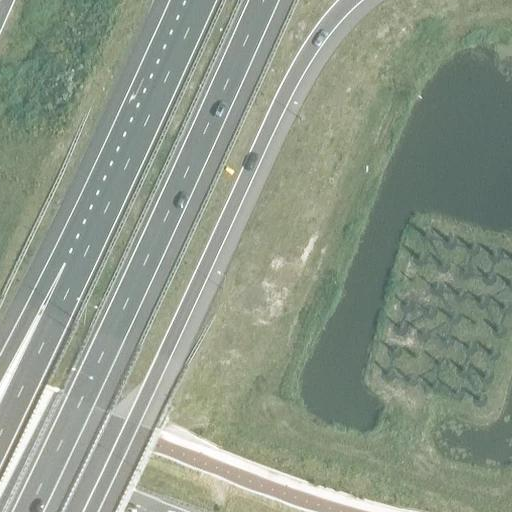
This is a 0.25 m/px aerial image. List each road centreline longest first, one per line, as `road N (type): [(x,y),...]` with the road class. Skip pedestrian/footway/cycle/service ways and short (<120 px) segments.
road 1 (motorway): [(94,511),(267,141),(316,45),(353,0)]
road 2 (motorway): [(28,511),(263,0)]
road 3 (motorway): [(199,0),(78,267)]
road 4 (motorway): [(78,267),(0,430)]
road 5 (motorway): [(78,267),(0,364)]
road 6 (trunk): [(113,511),(0,463)]
